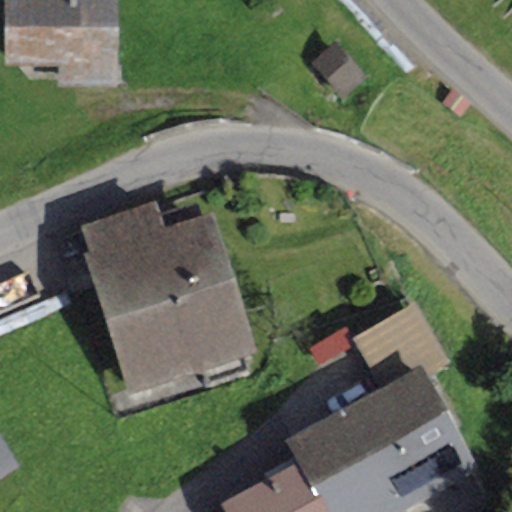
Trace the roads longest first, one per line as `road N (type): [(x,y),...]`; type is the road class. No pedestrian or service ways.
road 1 (unclassified): [(511,316),(347,158),(244,144),(169,165),(0,237)]
road 2 (unclassified): [(387,0),(511,107)]
